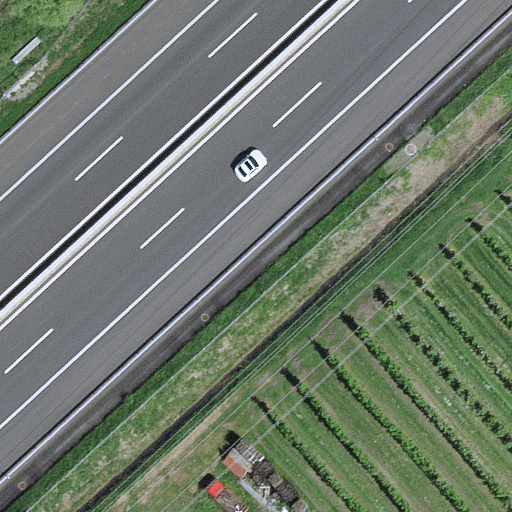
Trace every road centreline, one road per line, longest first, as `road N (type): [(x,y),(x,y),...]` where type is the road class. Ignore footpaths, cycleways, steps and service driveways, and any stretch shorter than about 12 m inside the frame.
road 1 (motorway): [(0,378),(411,0)]
road 2 (motorway): [(269,0),(0,247)]
